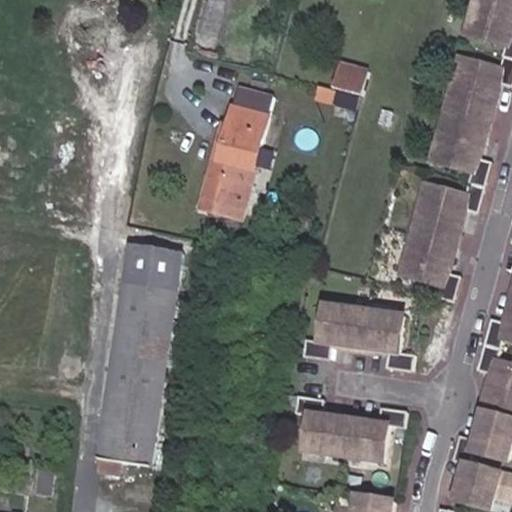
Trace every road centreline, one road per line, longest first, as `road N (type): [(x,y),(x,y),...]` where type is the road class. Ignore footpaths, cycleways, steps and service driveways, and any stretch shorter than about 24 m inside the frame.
road 1 (unclassified): [(430,511),(511,188)]
road 2 (track): [(113,222),(86,511)]
